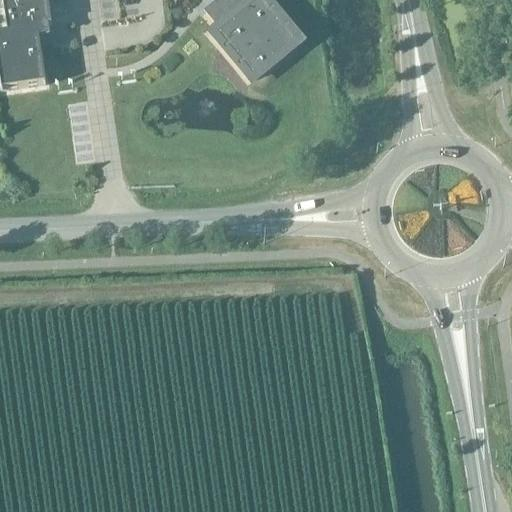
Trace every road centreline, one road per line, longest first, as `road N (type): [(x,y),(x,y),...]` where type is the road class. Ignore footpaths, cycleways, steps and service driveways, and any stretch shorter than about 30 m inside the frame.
road 1 (tertiary): [(0,232),(289,219)]
road 2 (tertiary): [(480,511),(459,365)]
